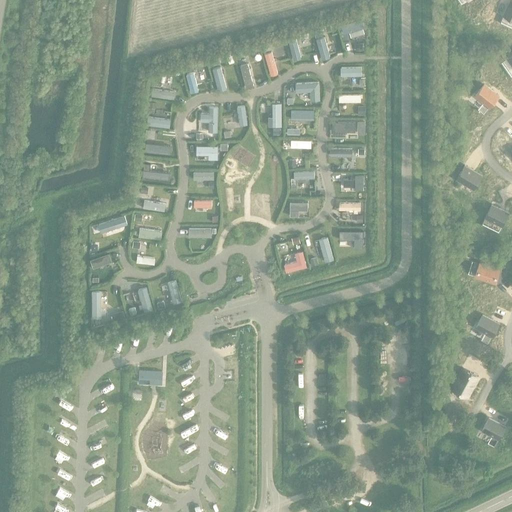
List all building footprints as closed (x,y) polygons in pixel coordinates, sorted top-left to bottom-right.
[(511,0),(510,0),(503,15),(511,19),(511,0)] [(360,20),(344,25),(346,32),(356,29),(357,30),(359,30),(359,28),(362,27),(360,20)] [(295,36),(288,38),(294,59),(300,57),(295,36)] [(323,38),(316,40),(322,58),(328,56),(323,38)] [(269,43),(262,45),(263,51),(270,49),(269,43)] [(271,51),(264,53),(270,75),(277,73),(274,62),(277,61),(275,57),(273,58),(271,51)] [(246,63),(239,65),(245,87),(253,85),(246,63)] [(192,64),(185,65),(187,72),(193,70),(192,64)] [(361,67),(340,67),(340,76),(353,75),(354,77),(356,77),(356,75),(361,75),(361,67)] [(219,69),(212,71),(217,89),(224,87),(219,69)] [(193,72),(185,74),(190,92),(198,90),(193,72)] [(318,81),(296,83),(296,91),(310,91),(311,100),(319,99),(318,81)] [(484,84),(475,95),(490,107),(498,96),(484,84)] [(174,91),(151,88),(150,96),(173,99),(174,91)] [(281,103),(271,103),(271,117),(268,117),(268,126),(281,126),(281,103)] [(218,107),(209,107),(209,113),(200,113),(200,122),(208,122),(208,132),(218,132),(218,107)] [(313,111),(290,110),(290,118),(313,118),(313,111)] [(169,119),(147,116),(146,125),(168,127),(169,119)] [(353,121),(331,121),(331,128),(346,128),(346,130),(350,130),(350,128),(353,128),(353,121)] [(168,148),(147,146),(146,153),(167,155),(168,148)] [(351,148),(330,148),(330,156),(351,156),(351,148)] [(464,165),(456,178),(473,188),(481,175),(464,165)] [(314,171),(293,172),(293,179),(314,178),(314,171)] [(168,175),(143,172),(143,180),(167,182),(168,175)] [(140,200),(139,207),(164,211),(165,204),(140,200)] [(360,203),(338,202),(338,209),(353,210),(353,213),(357,213),(357,210),(360,210),(360,203)] [(491,204),(485,217),(502,225),(508,213),(491,204)] [(92,227),(94,233),(107,229),(107,231),(112,230),(111,228),(116,226),(114,220),(92,227)] [(138,228),(137,237),(160,239),(161,231),(138,228)] [(211,228),(187,228),(187,237),(211,237),(211,228)] [(327,237),(318,239),(324,262),(333,260),(327,237)] [(110,251),(90,258),(93,266),(113,259),(110,251)] [(297,261),(284,265),(286,273),(307,268),(303,251),(295,253),(297,261)] [(136,255),(136,262),(154,264),(154,257),(136,255)] [(316,257),(309,259),(311,266),(318,264),(316,257)] [(479,263),(475,276),(495,282),(499,269),(479,263)] [(100,291),(91,291),(91,318),(100,318),(100,315),(103,315),(103,309),(100,309),(100,291)] [(163,301),(156,303),(158,309),(165,307),(163,301)] [(499,323),(482,315),(476,327),(492,335),(499,323)] [(478,376),(463,367),(452,388),(467,397),(478,376)] [(140,369),(139,382),(161,383),(162,370),(140,369)] [(482,430),(499,438),(505,426),(489,418),(482,430)]
